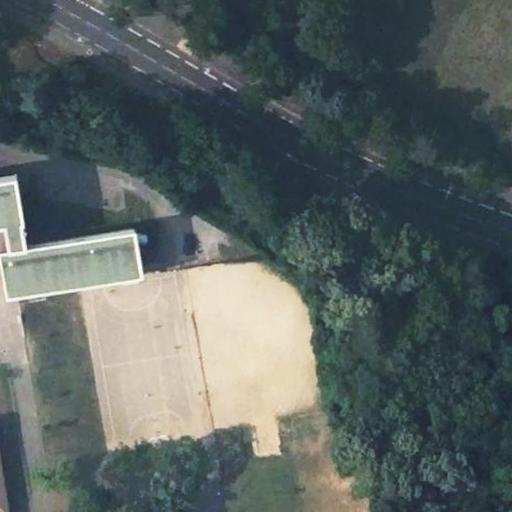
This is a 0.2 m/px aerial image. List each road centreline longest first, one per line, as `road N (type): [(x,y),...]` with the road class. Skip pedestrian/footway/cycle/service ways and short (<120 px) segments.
road 1 (tertiary): [(511,232),(345,165),(43,0)]
road 2 (unknown): [(207,511),(211,480),(189,251),(176,213),(91,176),(0,156)]
road 3 (unknown): [(17,360),(44,511)]
